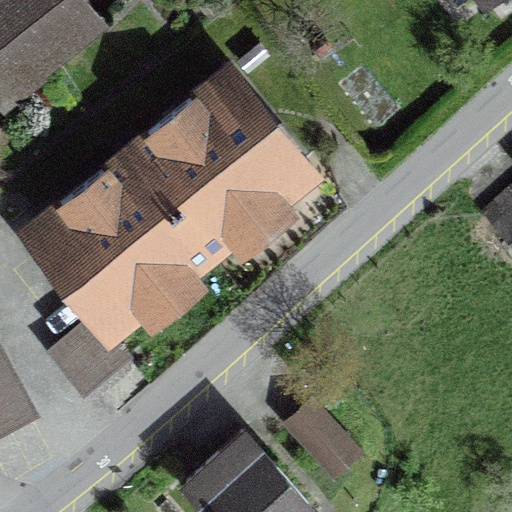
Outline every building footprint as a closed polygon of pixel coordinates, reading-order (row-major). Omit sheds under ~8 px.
[(0,0),(0,93),(100,18),(85,0),(0,0)] [(31,223),(112,324),(150,294),(146,289),(175,266),(179,271),(240,222),(237,217),(266,194),(270,198),(308,168),(227,66),(31,223)] [(511,182),(483,208),(511,240),(511,182)] [(89,384),(128,353),(95,311),(56,343),(89,384)] [(0,429),(29,414),(0,359),(0,429)] [(312,403),(290,423),(329,468),(352,449),(312,403)] [(185,478),(215,511),(303,511),(312,505),(242,427),(185,478)]
